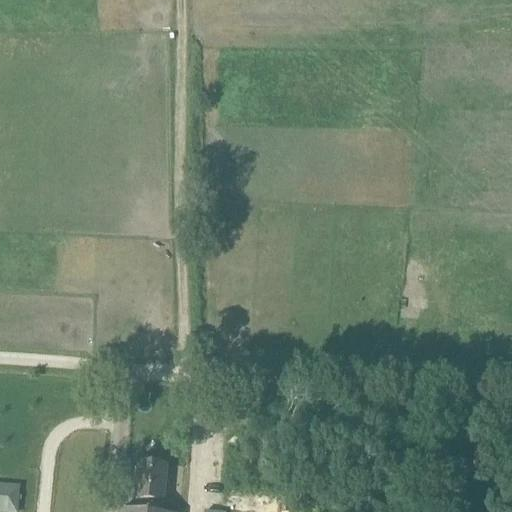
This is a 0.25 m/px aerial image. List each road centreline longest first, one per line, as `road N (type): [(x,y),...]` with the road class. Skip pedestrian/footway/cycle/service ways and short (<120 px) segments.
road 1 (track): [(179,0),(185,376),(0,361)]
road 2 (unknown): [(120,371),(109,511)]
